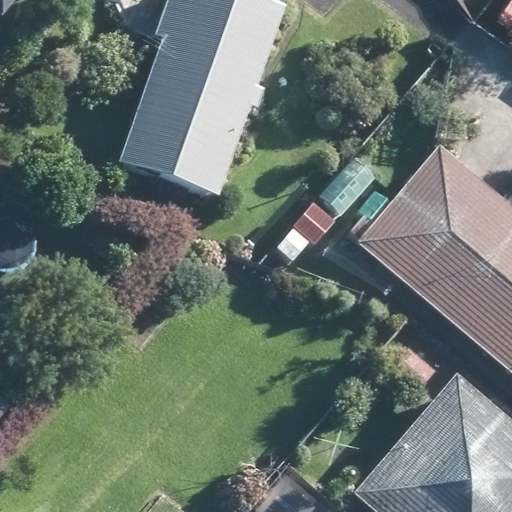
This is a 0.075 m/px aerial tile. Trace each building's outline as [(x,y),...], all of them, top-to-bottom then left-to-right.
[(0,0),(0,11),(9,0),(0,0)] [(248,11),(214,0),(160,0),(145,51),(103,176),(203,207),(232,118),(243,122),(244,115),(249,102),(242,100),(248,79),(251,71),(268,18),(248,11)] [(511,0),(506,0),(494,16),(511,29),(511,0)] [(511,231),(492,214),(441,170),(427,158),(346,253),(511,394),(511,231)] [(350,163),(313,203),(331,219),(367,178),(350,163)] [(305,254),(326,227),(304,209),(283,234),(305,254)] [(283,237),(266,256),(283,269),(299,251),(283,237)] [(145,355),(175,316),(137,288),(107,327),(145,355)] [(425,377),(398,356),(381,376),(408,399),(425,377)] [(511,511),(511,443),(444,385),(341,504),(349,511),(511,511)] [(300,511),(277,493),(260,511),(300,511)]
